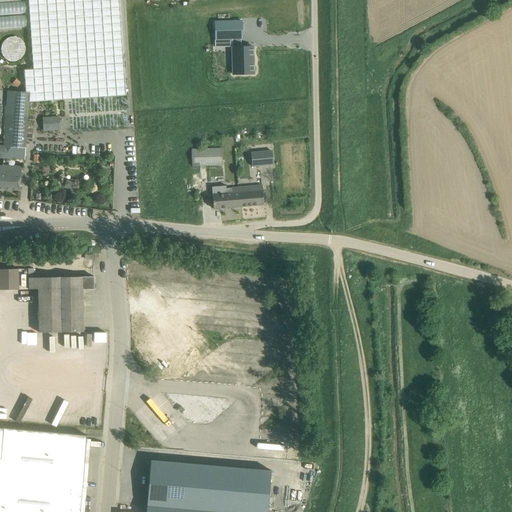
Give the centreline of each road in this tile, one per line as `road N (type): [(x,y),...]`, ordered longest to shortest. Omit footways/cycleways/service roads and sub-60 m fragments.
road 1 (unclassified): [(232,233),(306,221),(316,210),(314,0)]
road 2 (unclassified): [(106,511),(121,353),(112,224)]
road 3 (unclassified): [(511,284),(336,239),(232,233)]
road 4 (track): [(336,239),(365,379),(367,470),(359,511)]
road 5 (track): [(336,239),(340,461),(331,511)]
road 6 (track): [(336,239),(334,0)]
road 7 (unclassified): [(232,233),(112,224)]
